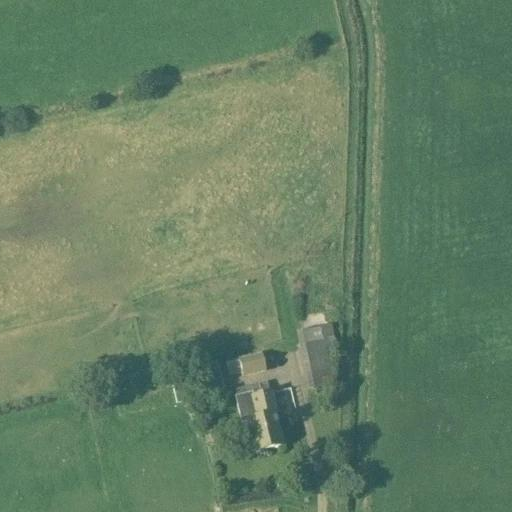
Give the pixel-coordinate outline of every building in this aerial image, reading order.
[(331,326),(296,333),(300,351),(308,392),(337,386),(330,351),(337,349),(336,342),(334,342),(331,326)] [(242,379),(266,374),(262,356),(224,364),(228,378),(242,375),(242,379)] [(224,389),(216,362),(198,367),(206,395),(224,389)] [(183,377),(170,380),(176,404),(189,401),(183,377)] [(270,395),(267,383),(235,391),(237,398),(235,399),(241,424),(247,422),(255,454),(283,448),(270,395)]
